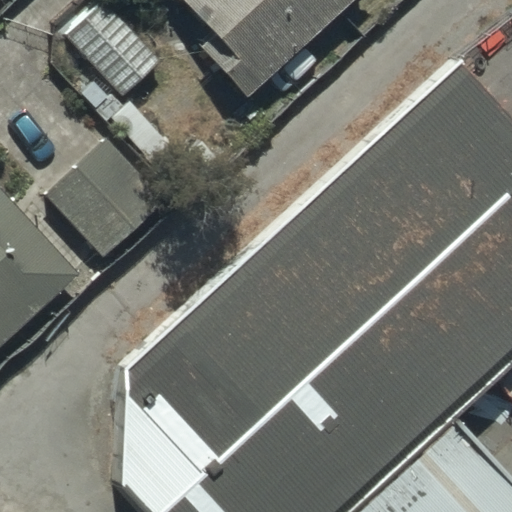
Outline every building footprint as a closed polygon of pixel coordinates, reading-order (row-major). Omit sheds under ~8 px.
[(100,0),(83,0),(55,29),(115,92),(153,56),(100,0)] [(178,0),(200,23),(188,34),(239,89),(336,0),(178,0)] [(103,510),(104,511),(511,511),(511,479),(459,423),(511,373),(511,136),(451,71),(108,393),(103,510)] [(99,133),(39,187),(95,252),(156,199),(99,133)] [(0,331),(70,270),(0,189),(0,331)] [(47,511),(36,500),(22,511),(47,511)]
